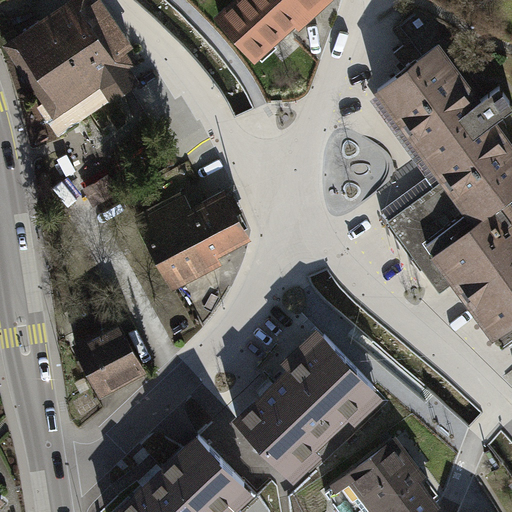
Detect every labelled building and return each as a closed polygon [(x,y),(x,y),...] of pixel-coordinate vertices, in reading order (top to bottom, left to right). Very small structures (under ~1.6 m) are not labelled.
[(131,45),(99,0),(98,0),(60,26),(61,26),(26,50),(56,95),(91,71),(92,72),(94,71),(111,95),(135,79),(118,54),(131,45)] [(313,0),(239,0),(220,17),(253,54),(313,0)] [(452,37),(415,12),(403,21),(415,37),(405,44),(395,52),(406,68),(384,84),(450,174),(482,217),(505,200),(511,194),(511,149),(511,151),(491,124),(511,108),(511,102),(500,86),(491,92),(452,37)] [(415,37),(403,21),(393,29),(405,44),(415,37)] [(380,92),(443,179),(429,190),(387,220),(440,291),(455,280),(475,266),(467,256),(482,246),(511,223),(511,209),(505,200),(482,217),(450,174),(384,84),(378,89),(380,92)] [(443,179),(380,92),(370,99),(426,176),(380,209),(387,220),(429,190),(443,179)] [(195,215),(184,195),(140,219),(170,276),(246,236),(222,191),(206,200),(211,207),(195,215)] [(511,223),(482,246),(511,285),(511,223)] [(475,266),(455,280),(483,318),(511,297),(511,285),(482,246),(467,256),(475,266)] [(176,282),(187,303),(212,290),(201,269),(176,282)] [(90,297),(106,326),(116,320),(101,292),(90,297)] [(511,297),(483,318),(503,345),(511,338),(511,297)] [(77,346),(101,389),(143,366),(120,323),(94,337),(87,325),(75,332),(77,346)] [(237,418),(286,469),(374,386),(325,335),(237,418)] [(199,434),(116,511),(212,511),(245,482),(199,434)] [(390,443),(326,491),(341,511),(349,511),(370,496),(380,510),(386,505),(391,511),(423,511),(436,503),(390,443)]
